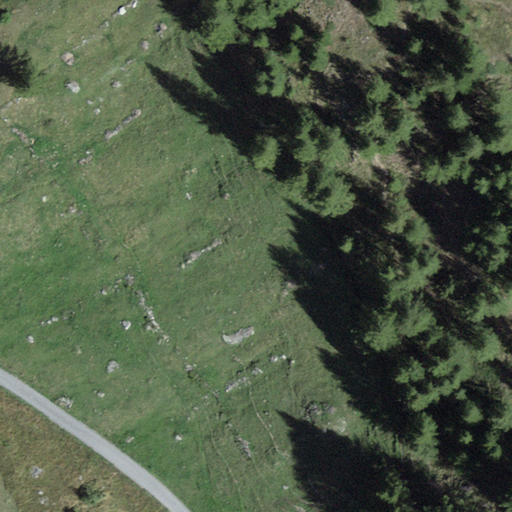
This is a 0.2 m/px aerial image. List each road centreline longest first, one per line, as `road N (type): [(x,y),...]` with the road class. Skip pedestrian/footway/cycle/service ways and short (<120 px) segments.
road 1 (track): [(434,0),(376,89),(411,291),(378,386),(441,511)]
road 2 (track): [(0,374),(168,494),(181,511)]
